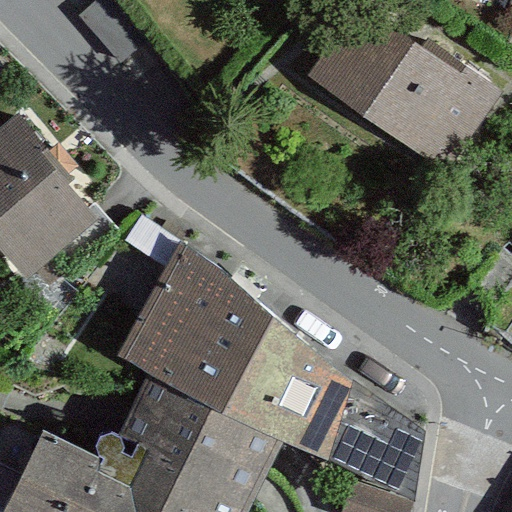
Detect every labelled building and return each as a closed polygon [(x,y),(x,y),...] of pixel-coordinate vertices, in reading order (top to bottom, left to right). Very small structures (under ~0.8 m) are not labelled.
[(449,184),(504,98),(351,0),(344,0),(291,83),(449,184)] [(107,228),(21,126),(0,142),(0,250),(34,290),(107,228)] [(347,511),(408,511),(422,436),(181,246),(120,359),(150,374),(281,441),(359,481),(347,511)] [(511,283),(511,266),(496,253),(472,283),(496,303),(511,283)] [(247,511),(281,441),(150,374),(106,465),(44,437),(8,511),(247,511)]
